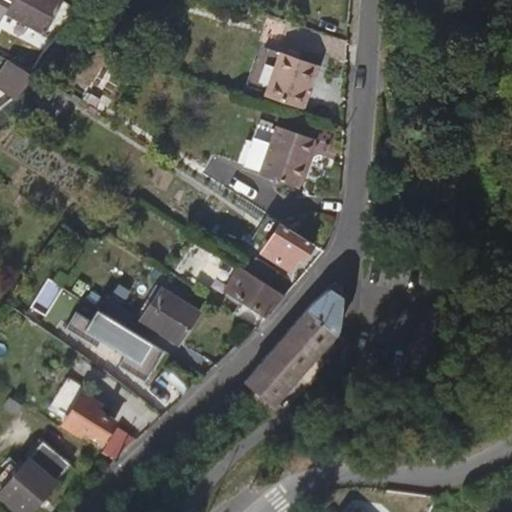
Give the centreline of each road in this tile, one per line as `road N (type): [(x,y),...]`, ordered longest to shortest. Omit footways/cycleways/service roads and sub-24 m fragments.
road 1 (unclassified): [(342,264),(326,269),(224,385),(117,474),(86,511)]
road 2 (residential): [(266,511),(325,474),(454,472),(511,435)]
road 3 (residential): [(362,0),(342,264)]
